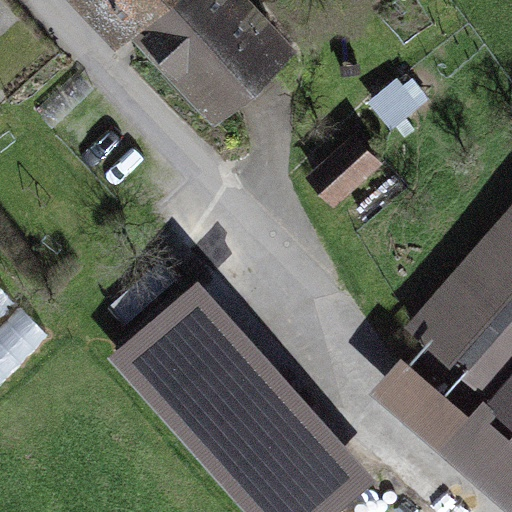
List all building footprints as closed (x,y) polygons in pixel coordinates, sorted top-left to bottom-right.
[(246,0),(98,0),(201,115),(284,42),(246,0)] [(385,181),(352,145),(303,189),(336,225),(385,181)] [(511,185),(365,351),(511,478),(511,185)] [(111,348),(250,511),(364,511),(353,499),(379,477),(203,270),(111,348)] [(0,379),(47,340),(28,318),(0,341),(0,379)]
